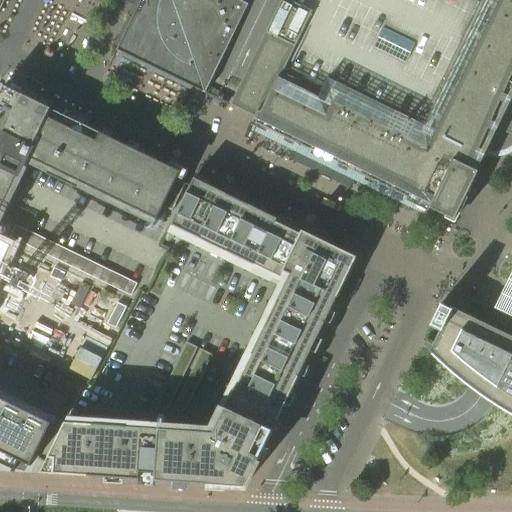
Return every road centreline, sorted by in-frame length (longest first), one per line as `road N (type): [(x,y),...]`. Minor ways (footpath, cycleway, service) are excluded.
road 1 (unclassified): [(387,241),(0,58)]
road 2 (unclassified): [(315,511),(436,265),(387,241)]
road 3 (unclassified): [(387,241),(270,500),(275,511)]
road 4 (tertiary): [(214,511),(0,498)]
